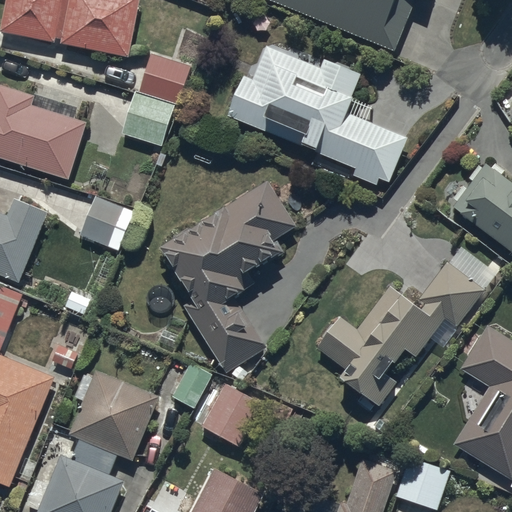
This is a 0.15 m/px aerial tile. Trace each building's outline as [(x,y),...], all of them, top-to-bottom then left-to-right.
[(6,0),(1,26),(54,40),(56,34),(63,34),(61,40),(130,54),(139,0),(6,0)] [(278,0),(395,49),(413,0),(278,0)] [(245,73),(227,112),(357,166),(354,175),(377,184),(380,175),(391,180),(409,134),(349,111),(363,71),(327,57),(322,66),(267,43),(255,77),(245,73)] [(147,65),(140,89),(179,102),(191,64),(148,51),(144,65),(147,65)] [(0,153),(68,177),(89,118),(33,101),(38,92),(0,80),(0,153)] [(175,103),(136,90),(123,131),(162,144),(175,103)] [(511,177),(488,160),(454,203),(511,248),(511,177)] [(194,295),(185,303),(228,370),(268,346),(235,294),(257,282),(248,270),(285,249),(277,236),(300,223),(270,177),(164,241),(194,295)] [(137,209),(96,192),(80,232),(120,249),(137,209)] [(0,206),(0,270),(19,279),(51,211),(15,194),(7,210),(0,206)] [(341,313),(318,346),(347,364),(341,372),(380,403),(399,381),(389,371),(408,345),(418,353),(446,318),(459,325),(486,288),(448,258),(419,300),(392,282),(358,327),(341,313)] [(0,349),(24,292),(0,282),(0,349)] [(490,384),(455,442),(511,476),(511,336),(488,323),(461,366),(490,384)] [(0,349),(0,480),(10,485),(56,373),(0,349)] [(214,371),(193,360),(174,394),(196,405),(199,398),(209,404),(216,390),(206,385),(214,371)] [(64,450),(37,511),(110,511),(124,479),(109,472),(117,452),(136,460),(163,392),(99,366),(71,430),(83,434),(75,455),(64,450)] [(264,401),(226,380),(203,423),(241,444),(264,401)] [(452,471),(411,455),(396,494),(437,509),(452,471)] [(313,511),(305,509),(303,511),(381,511),(396,468),(364,458),(349,502),(340,498),(337,511),(313,511)] [(183,511),(181,510),(179,511),(257,511),(269,491),(216,463),(191,511),(183,511)]
